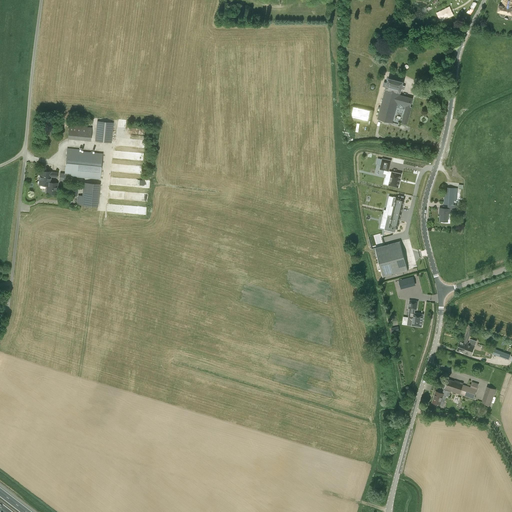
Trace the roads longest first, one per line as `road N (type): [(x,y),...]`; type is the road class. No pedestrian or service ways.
road 1 (unclassified): [(441,293),(424,200),(466,32)]
road 2 (unclassified): [(388,511),(435,345),(441,293)]
road 3 (unclassified): [(24,151),(41,0)]
road 4 (unknown): [(24,151),(46,159),(65,144),(106,146),(103,203)]
road 5 (track): [(414,410),(485,422),(511,463)]
